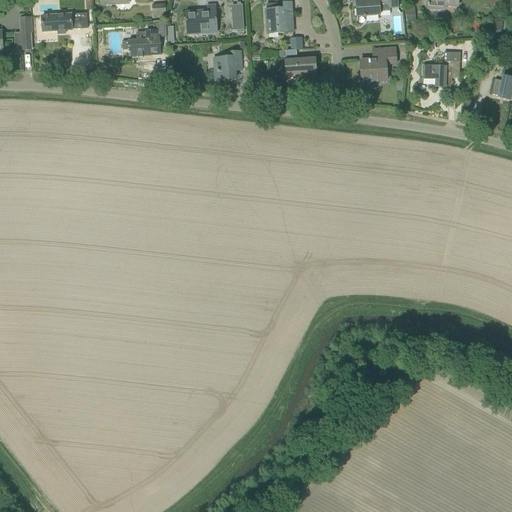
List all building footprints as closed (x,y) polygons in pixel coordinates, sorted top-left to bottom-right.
[(356,7),(357,17),(380,16),(380,11),(389,11),(389,10),(388,1),(398,0),(397,0),(352,0),(353,7),(356,7)] [(459,6),(458,0),(428,0),(428,10),(445,10),(445,6),(459,6)] [(266,11),(265,11),(267,35),(293,33),(293,24),(292,3),(266,5),(266,11)] [(153,19),(166,18),(165,5),(153,6),(152,6),(153,19)] [(208,14),(186,15),(187,33),(208,31),(209,34),(217,34),(215,6),(207,7),(208,14)] [(241,6),(227,7),(229,30),(243,29),(241,6)] [(416,23),(414,9),(406,9),(407,24),(416,23)] [(42,17),(43,32),(80,30),(79,15),(42,17)] [(495,21),(491,39),(500,40),(503,23),(495,21)] [(157,32),(146,33),(136,33),(137,41),(121,42),(122,51),(127,51),(127,54),(129,54),(129,58),(138,57),(138,55),(151,54),(151,57),(161,56),(160,37),(157,37),(157,32)] [(32,50),(31,33),(21,34),(22,51),(32,50)] [(302,38),(292,38),(292,34),(287,34),(288,49),(302,48),(302,38)] [(377,83),(387,82),(386,65),(396,64),(395,49),(373,51),(373,61),(360,62),(361,84),(362,84),(362,81),(377,80),(377,83)] [(214,59),(215,82),(236,80),(235,72),(242,72),(240,53),(229,53),(229,58),(214,59)] [(459,80),(460,54),(444,53),(444,62),(446,62),(445,68),(423,67),(422,80),(436,81),(435,88),(451,89),(452,79),(459,80)] [(303,74),(303,85),(317,84),(315,60),(285,62),(286,75),(303,74)] [(510,102),(510,101),(510,99),(511,99),(511,78),(502,76),(501,82),(495,81),(492,95),(499,97),(498,99),(510,102)]
